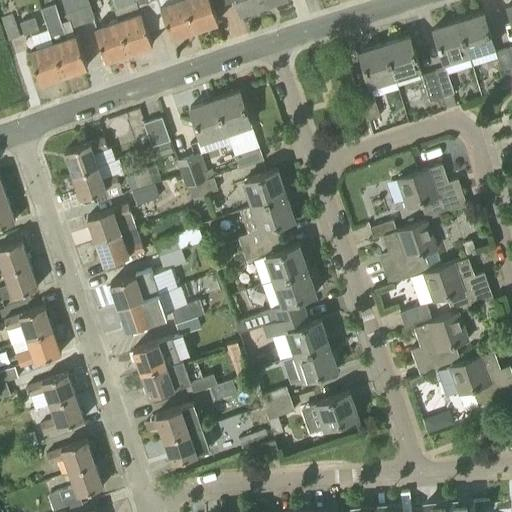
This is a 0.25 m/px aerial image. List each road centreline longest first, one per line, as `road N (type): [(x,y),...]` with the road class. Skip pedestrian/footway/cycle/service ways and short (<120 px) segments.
road 1 (residential): [(138,476),(121,450),(14,117)]
road 2 (residential): [(405,465),(310,150)]
road 3 (residential): [(511,264),(470,122),(447,113),(310,150)]
road 4 (residential): [(14,117),(278,34)]
road 5 (residential): [(138,476),(149,485),(405,465)]
road 6 (residential): [(310,150),(278,34)]
